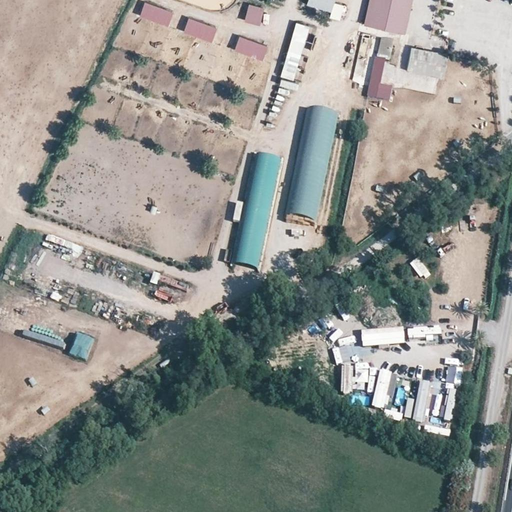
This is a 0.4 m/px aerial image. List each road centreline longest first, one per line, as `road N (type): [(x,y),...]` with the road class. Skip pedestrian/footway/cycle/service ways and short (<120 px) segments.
road 1 (track): [(357,0),(330,65),(301,103),(263,271),(235,287),(194,280),(23,219)]
road 2 (unclassified): [(511,287),(473,511)]
